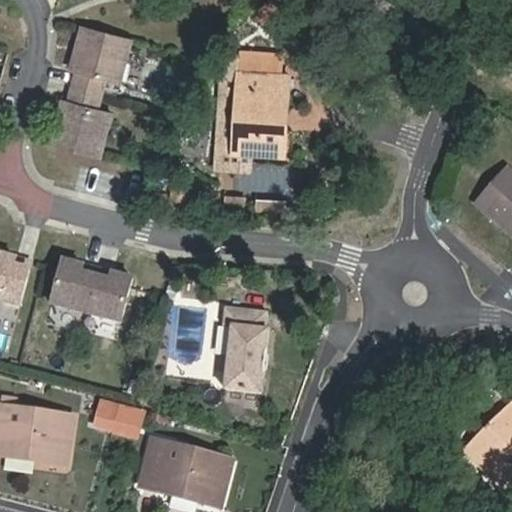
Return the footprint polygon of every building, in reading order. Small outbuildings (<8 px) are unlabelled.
[(121,81),(132,39),(83,26),(78,46),(84,48),(78,71),(70,101),(64,124),(57,123),(52,143),(101,156),(113,112),(99,109),(108,78),(121,81)] [(84,48),(78,46),(72,69),(78,71),(84,48)] [(240,53),(240,73),(283,75),(284,55),(240,53)] [(240,73),(237,118),(276,130),(289,135),(289,131),(280,130),(283,75),(240,73)] [(292,75),(283,75),(280,130),(289,131),(292,75)] [(64,124),(70,101),(64,100),(57,123),(64,124)] [(276,130),(237,118),(236,151),(288,154),(289,135),(276,130)] [(511,170),(508,166),(476,202),(511,234),(511,170)] [(290,202),(263,201),(263,210),(290,211),(290,202)] [(0,300),(21,306),(33,262),(0,253),(0,300)] [(134,278),(65,260),(53,304),(122,322),(134,278)] [(263,351),(272,351),(274,330),(271,330),(273,311),(229,307),(227,325),(236,327),(228,389),(267,393),(270,369),(261,368),(263,351)] [(270,369),(272,351),(263,351),(261,368),(270,369)] [(114,430),(121,407),(101,401),(95,424),(114,430)] [(511,402),(470,444),(503,478),(497,483),(511,497),(511,402)] [(75,415),(0,405),(0,450),(45,458),(45,462),(69,465),(75,415)] [(145,413),(121,407),(114,430),(139,436),(145,413)] [(221,507),(233,461),(153,439),(142,483),(199,498),(198,501),(221,507)] [(464,451),(497,483),(503,478),(470,444),(464,451)]
